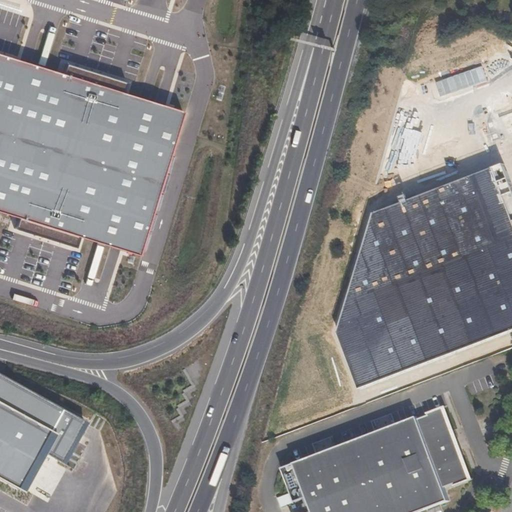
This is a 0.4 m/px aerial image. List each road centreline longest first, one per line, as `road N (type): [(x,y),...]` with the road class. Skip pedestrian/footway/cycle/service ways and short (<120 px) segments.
road 1 (primary): [(328,21),(253,304),(176,511)]
road 2 (primary): [(328,21),(271,153),(225,295),(196,327),(147,355),(103,365),(53,362)]
road 3 (primary): [(241,402),(357,0)]
road 4 (primary): [(53,362),(119,393),(146,424),(155,457),(150,511)]
